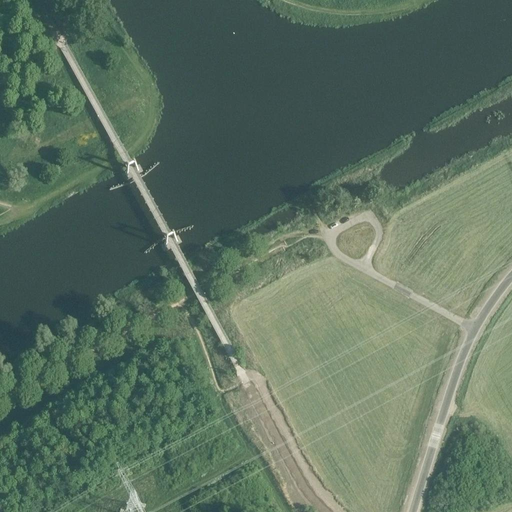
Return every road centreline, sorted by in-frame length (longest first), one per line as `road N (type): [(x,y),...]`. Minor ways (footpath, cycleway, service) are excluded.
road 1 (unknown): [(0,379),(251,246),(319,225),(335,232)]
road 2 (tertiary): [(412,511),(474,329)]
road 3 (unclassified): [(370,272),(378,236),(372,220),(333,235),(332,248),(351,262)]
